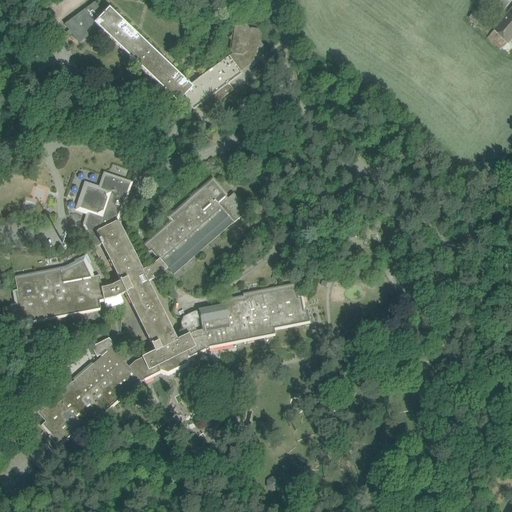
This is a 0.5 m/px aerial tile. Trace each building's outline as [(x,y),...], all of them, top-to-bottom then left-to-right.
[(500,0),(497,4),(504,10),(509,4),(504,0),(500,0)] [(95,3),(74,19),(66,25),(79,43),(99,28),(178,103),(184,97),(193,110),(201,104),(206,111),(231,92),(227,86),(242,74),(240,71),(257,58),(259,48),(262,46),(259,43),(261,35),(258,31),(250,30),(246,25),(239,24),(234,27),(236,35),(231,38),(234,43),(233,50),(235,53),(189,86),(106,7),(101,12),(95,3)] [(511,8),(493,32),(487,38),(501,50),(507,43),(511,37),(511,8)] [(480,19),(472,13),(468,19),(476,25),(480,19)] [(10,307),(2,308),(4,318),(8,317),(8,321),(24,318),(26,325),(27,325),(27,324),(102,309),(100,302),(105,301),(105,300),(117,298),(126,294),(154,353),(134,363),(128,368),(124,363),(127,360),(112,345),(114,344),(109,338),(91,347),(97,357),(100,355),(102,357),(93,365),(91,363),(36,412),(45,422),(41,426),(50,436),(48,438),(58,449),(80,430),(83,433),(141,382),(152,378),(198,355),(208,349),(275,336),(274,329),(310,322),(307,310),(303,310),(301,297),(298,298),(295,286),(243,296),(244,298),(221,302),(222,306),(198,311),(203,331),(196,332),(192,323),(181,327),(183,331),(179,333),(182,339),(177,342),(148,282),(158,278),(166,270),(172,277),(249,209),(239,197),(237,199),(234,196),(229,200),(213,182),(201,193),(197,189),(189,196),(191,198),(168,216),(171,220),(143,246),(149,253),(151,252),(158,261),(151,267),(142,272),(117,219),(119,218),(125,200),(127,200),(129,193),(128,193),(130,188),(127,182),(121,180),(122,178),(115,176),(114,177),(109,176),(103,179),(101,184),(100,183),(99,186),(96,185),(95,187),(90,185),(84,188),(82,193),(81,193),(78,200),(80,200),(78,206),(81,212),(86,213),(86,215),(92,217),(91,222),(89,226),(95,228),(94,232),(95,234),(96,233),(120,283),(111,287),(102,289),(99,276),(92,277),(92,273),(94,272),(86,255),(74,260),(76,264),(72,265),(54,269),(54,270),(42,273),(42,271),(36,272),(36,274),(15,278),(17,291),(14,291),(16,305),(10,306),(10,307)]
